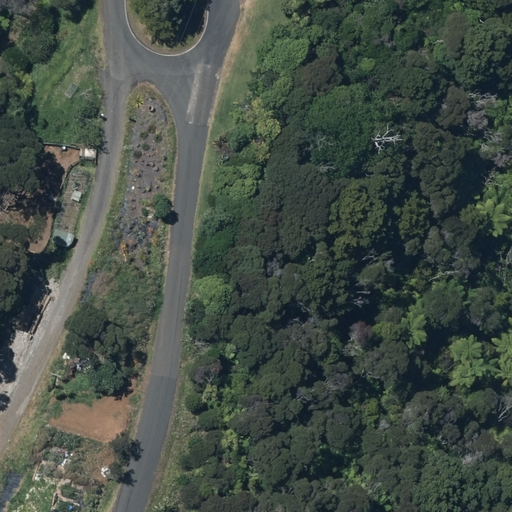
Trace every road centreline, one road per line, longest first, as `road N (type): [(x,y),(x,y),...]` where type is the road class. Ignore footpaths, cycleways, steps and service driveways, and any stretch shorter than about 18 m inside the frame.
road 1 (unclassified): [(188,96),(191,152),(171,354),(128,511)]
road 2 (unclassified): [(188,96),(129,59),(112,22),(112,0)]
